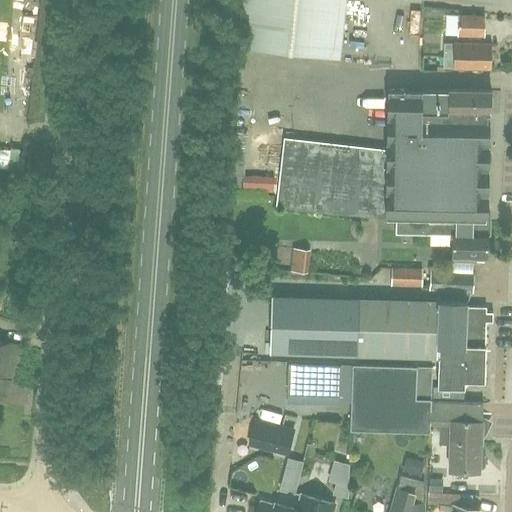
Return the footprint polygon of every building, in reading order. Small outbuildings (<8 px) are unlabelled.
[(345,0),(244,0),(240,48),(340,58),(345,0)] [(484,16),(458,15),(458,35),(484,36),(484,16)] [(491,44),(444,43),(443,67),(491,69),(491,44)] [(388,150),(387,218),(390,219),(396,219),(430,220),(430,222),(454,223),(454,220),(487,221),(487,220),(490,113),(448,112),(448,125),(421,125),(421,89),(389,88),(388,150)] [(449,90),(421,89),(421,125),(448,125),(448,112),(490,113),(491,90),(449,89),(449,90)] [(284,137),(276,205),(387,218),(388,150),(284,137)] [(242,192),(273,193),(273,176),(243,176),(242,192)] [(430,220),(396,219),(396,232),(452,233),(452,258),(486,259),(486,234),(489,234),(489,220),(487,220),(487,221),(454,220),(454,223),(430,222),(430,220)] [(293,248),(290,271),(308,272),(310,250),(293,248)] [(417,268),(391,268),(390,285),(417,285),(417,268)] [(430,268),(429,289),(472,292),(474,275),(444,273),(444,269),(430,268)] [(358,306),(288,304),(287,356),(356,357),(356,355),(439,358),(437,388),(433,388),(432,400),(463,400),(463,388),(464,388),(464,381),(484,381),(486,307),(466,306),(466,301),(358,298),(358,306)] [(0,339),(0,401),(4,403),(18,344),(0,339)] [(340,364),(288,362),(287,404),(338,406),(340,364)] [(430,400),(432,367),(352,364),(350,429),(430,433),(430,424),(430,423),(430,400)] [(430,400),(430,423),(451,424),(450,440),(482,441),(492,421),(482,416),(482,401),(463,400),(432,400),(430,400)] [(294,430),(255,420),(249,443),(287,453),(294,430)] [(451,424),(430,423),(430,424),(440,424),(439,444),(449,445),(449,471),(479,471),(479,469),(482,469),(485,467),(485,458),(482,455),(479,455),(480,442),(482,442),(482,441),(450,440),(451,424)] [(405,458),(401,472),(420,477),(424,463),(405,458)] [(422,511),(424,483),(400,477),(393,504),(404,507),(403,511),(422,511)] [(429,478),(428,491),(442,492),(443,479),(429,478)] [(347,497),(348,484),(337,481),(334,493),(347,497)] [(428,492),(428,504),(439,504),(439,493),(428,492)] [(332,511),(334,504),(301,495),(297,509),(275,504),(275,505),(261,502),(258,511),(332,511)]
